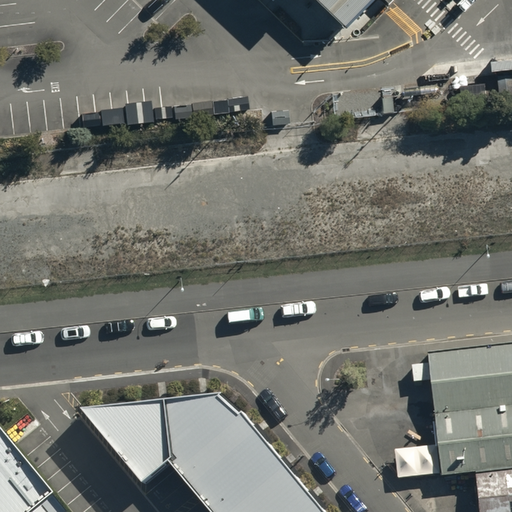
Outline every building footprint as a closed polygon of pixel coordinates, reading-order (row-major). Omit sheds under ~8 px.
[(320,0),(342,20),(361,0),(320,0)] [(451,0),(448,3),(459,13),(471,0),(451,0)] [(209,96),(129,103),(130,118),(210,112),(209,96)] [(426,349),(435,413),(511,403),(511,344),(511,341),(426,349)] [(511,403),(435,413),(443,474),(481,468),(511,464),(511,403)] [(176,472),(210,511),(318,511),(229,406),(89,422),(150,494),(176,472)] [(0,511),(55,511),(61,507),(0,434),(0,511)] [(511,511),(511,464),(481,468),(484,511),(511,511)]
